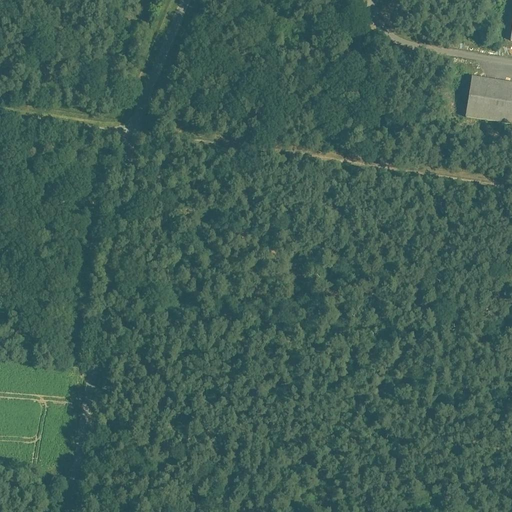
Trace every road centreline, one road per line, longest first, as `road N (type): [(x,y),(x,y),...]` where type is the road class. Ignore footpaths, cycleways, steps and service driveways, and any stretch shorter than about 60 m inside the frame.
road 1 (unclassified): [(130,135),(71,511)]
road 2 (unclassified): [(183,0),(130,135)]
road 3 (unclassified): [(130,135),(0,114)]
